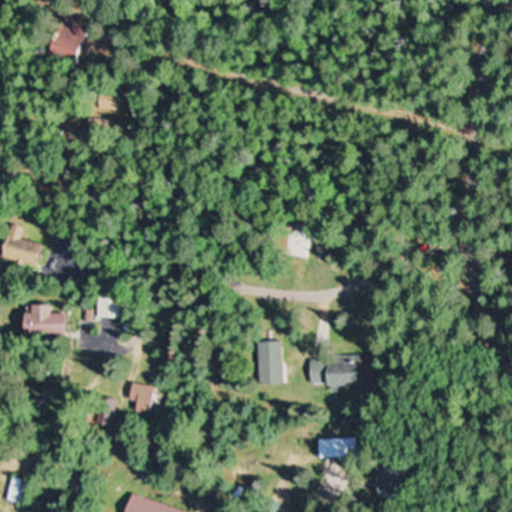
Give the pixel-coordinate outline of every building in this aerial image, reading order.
[(50,51),(79,60),(90,25),(61,16),(50,51)] [(132,92),(105,92),(105,110),(132,110),(132,92)] [(282,252),(305,259),(316,222),(293,215),(282,252)] [(0,256),(43,268),(49,248),(4,236),(0,251),(0,256)] [(118,316),(118,293),(97,293),(97,316),(118,316)] [(48,304),(28,304),(28,313),(21,313),(21,333),(63,333),(63,311),(48,311),(48,304)] [(280,341),(256,341),(256,385),(280,385),(280,341)] [(361,385),(361,355),(309,355),(309,385),(361,385)] [(133,401),(131,413),(148,415),(152,385),(129,383),(126,401),(133,401)] [(353,459),(353,438),(315,438),(315,459),(353,459)] [(27,504),(27,478),(8,478),(8,504),(27,504)] [(187,511),(129,493),(122,511),(187,511)]
